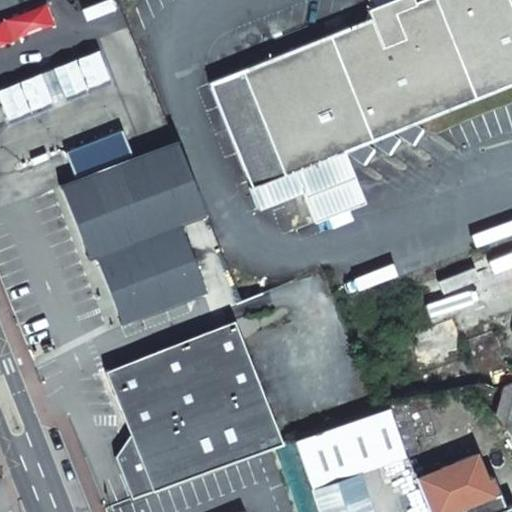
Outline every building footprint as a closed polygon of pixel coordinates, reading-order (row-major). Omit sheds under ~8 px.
[(511,0),(384,0),(375,4),(366,8),(369,18),(208,82),(250,186),(248,186),(257,208),(301,191),(314,221),(357,204),(336,151),(341,150),(362,164),(373,149),(362,142),(367,140),(387,154),(398,139),(388,132),(391,131),(411,144),(421,129),(412,123),(511,83),(511,0)] [(99,48),(76,57),(88,88),(111,79),(99,48)] [(54,66),(65,97),(88,88),(76,57),(54,66)] [(41,71),(53,102),(65,97),(54,66),(41,71)] [(30,110),(53,102),(41,71),(19,80),(30,110)] [(0,96),(8,119),(30,110),(19,80),(0,87),(0,96)] [(173,138),(59,182),(90,261),(105,255),(128,314),(201,286),(173,216),(200,206),(173,138)] [(115,457),(131,501),(281,446),(236,322),(106,369),(130,434),(115,457)] [(493,416),(511,440),(511,382),(501,388),(493,416)] [(395,426),(389,408),(378,412),(296,441),(303,461),(395,426)] [(303,461),(321,511),(374,511),(360,473),(406,456),(395,426),(303,461)]
